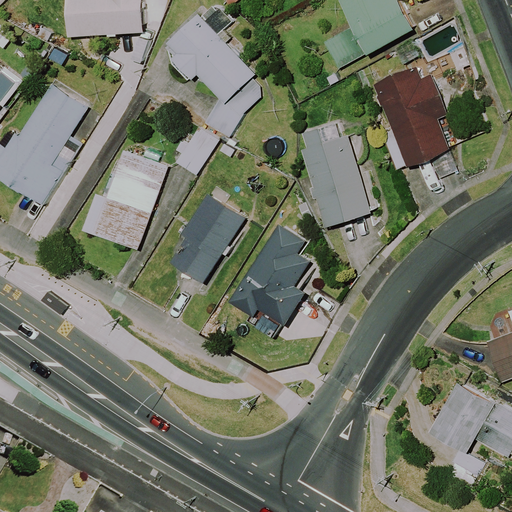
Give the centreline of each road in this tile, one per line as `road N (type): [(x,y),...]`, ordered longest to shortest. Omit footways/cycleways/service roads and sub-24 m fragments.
road 1 (residential): [(0,231),(263,382),(328,430)]
road 2 (trunk): [(0,327),(282,511)]
road 3 (residential): [(328,430),(418,292),(449,256),(511,215)]
